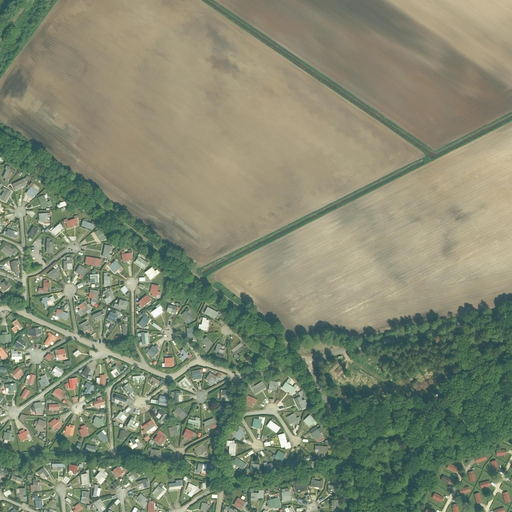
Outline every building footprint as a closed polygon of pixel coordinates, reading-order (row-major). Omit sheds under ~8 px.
[(13,168),(6,165),(1,179),(8,181),(13,168)] [(24,179),(12,184),(16,191),(27,185),(24,179)] [(33,198),(41,188),(34,182),(26,193),(33,198)] [(0,198),(7,202),(12,192),(4,188),(3,190),(4,191),(2,195),(0,194),(0,198)] [(46,195),(38,198),(42,209),(50,206),(46,195)] [(52,223),(51,212),(38,212),(38,223),(52,223)] [(75,215),(64,220),(68,228),(79,224),(75,215)] [(92,230),(94,224),(84,221),(82,227),(92,230)] [(55,236),(64,228),(59,222),(50,230),(55,236)] [(32,241),(39,229),(34,226),(29,234),(31,235),(29,239),(32,241)] [(15,239),(18,232),(9,228),(7,232),(5,231),(4,234),(15,239)] [(107,236),(100,228),(95,232),(102,241),(107,236)] [(109,258),(111,245),(102,243),(100,256),(109,258)] [(15,253),(6,244),(1,250),(10,258),(15,253)] [(125,251),(121,252),(123,262),(134,259),(132,249),(128,250),(129,253),(126,254),(125,251)] [(68,261),(63,261),(64,270),(68,270),(68,265),(74,265),(74,257),(68,258),(68,261)] [(145,269),(149,263),(140,257),(136,263),(145,269)] [(100,266),(101,259),(92,258),(91,261),(88,260),(87,265),(100,266)] [(19,271),(17,261),(11,262),(13,273),(19,271)] [(111,262),(108,265),(114,272),(118,269),(120,272),(123,269),(116,261),(112,264),(111,262)] [(82,279),(88,270),(80,265),(75,274),(82,279)] [(57,266),(48,274),(52,279),(59,273),(57,271),(60,269),(57,266)] [(152,267),(145,272),(151,280),(160,273),(158,269),(156,271),(152,267)] [(101,286),(100,271),(89,272),(90,287),(101,286)] [(108,273),(104,273),(104,285),(112,285),(112,276),(108,276),(108,273)] [(4,277),(0,279),(0,289),(2,291),(3,290),(4,291),(11,285),(4,277)] [(47,279),(43,279),(43,287),(39,287),(39,293),(48,292),(48,287),(51,287),(50,282),(48,282),(47,279)] [(163,285),(151,284),(150,293),(154,294),(154,296),(162,297),(163,285)] [(125,286),(121,289),(125,294),(129,291),(125,286)] [(96,302),(99,291),(90,289),(88,300),(96,302)] [(109,301),(115,298),(111,290),(108,291),(107,289),(104,291),(109,301)] [(139,302),(143,307),(152,301),(148,295),(139,302)] [(46,308),(54,305),(51,297),(48,298),(48,296),(45,298),(45,299),(43,300),(46,308)] [(126,311),(128,301),(120,299),(119,304),(115,303),(113,308),(126,311)] [(90,308),(86,301),(76,307),(80,314),(90,308)] [(151,312),(155,318),(165,312),(163,309),(164,308),(161,304),(156,307),(157,308),(151,312)] [(168,312),(177,313),(178,306),(169,304),(168,312)] [(219,313),(208,307),(205,313),(215,319),(219,313)] [(67,319),(69,313),(57,309),(56,312),(54,312),(52,318),(57,320),(58,316),(67,319)] [(194,320),(187,310),(181,314),(189,324),(194,320)] [(101,311),(92,315),(95,321),(104,317),(101,311)] [(114,323),(118,315),(111,311),(107,319),(114,323)] [(139,324),(145,328),(151,319),(148,317),(149,317),(146,315),(147,313),(144,312),(142,315),(145,317),(139,324)] [(207,318),(200,317),(200,320),(203,321),(202,324),(199,324),(198,328),(208,330),(210,320),(207,319),(207,318)] [(17,331),(22,327),(16,320),(11,324),(17,331)] [(92,328),(88,321),(81,325),(84,332),(92,328)] [(128,335),(125,323),(118,324),(120,336),(128,335)] [(44,338),(43,327),(29,329),(29,334),(33,334),(34,339),(44,338)] [(195,336),(194,327),(187,327),(187,337),(195,336)] [(0,334),(0,338),(0,343),(11,342),(11,334),(8,334),(8,332),(2,332),(2,335),(0,334)] [(150,344),(149,333),(138,334),(139,337),(141,336),(142,342),(139,342),(140,345),(150,344)] [(54,343),(57,338),(50,334),(44,344),(49,347),(52,342),(54,343)] [(206,349),(213,343),(208,336),(204,339),(203,337),(199,341),(206,349)] [(22,347),(26,342),(19,337),(12,345),(18,349),(20,346),(22,347)] [(154,357),(161,348),(155,343),(151,349),(149,348),(146,350),(154,357)] [(242,343),(232,349),(236,355),(246,349),(242,343)] [(222,345),(218,344),(216,350),(225,354),(226,350),(221,348),(222,345)] [(190,355),(184,349),(177,355),(183,361),(190,355)] [(16,351),(11,351),(12,359),(23,359),(23,353),(16,354),(16,351)] [(45,358),(50,361),(54,356),(49,353),(45,358)] [(166,366),(175,366),(175,355),(166,355),(166,366)] [(117,365),(112,368),(117,376),(122,373),(117,365)] [(64,371),(56,366),(53,371),(61,376),(64,371)] [(24,373),(19,367),(11,374),(16,379),(24,373)] [(85,367),(80,374),(85,378),(90,371),(85,367)] [(200,369),(192,371),(194,380),(202,378),(200,369)] [(29,373),(26,383),(33,385),(36,375),(29,373)] [(218,377),(211,373),(206,381),(213,385),(218,377)] [(39,381),(42,387),(49,384),(45,375),(41,377),(42,379),(39,381)] [(146,375),(132,376),(132,383),(147,382),(146,375)] [(161,381),(152,376),(149,383),(158,388),(161,381)] [(78,377),(69,379),(70,388),(76,387),(75,383),(78,382),(78,377)] [(193,384),(187,377),(180,383),(186,390),(193,384)] [(267,388),(263,382),(252,388),(256,394),(267,388)] [(286,382),(282,388),(292,395),(296,389),(286,382)] [(279,383),(270,383),(270,391),(279,391),(279,383)] [(15,384),(5,385),(6,388),(8,388),(9,394),(14,393),(14,391),(16,391),(15,384)] [(90,384),(84,392),(89,395),(94,387),(90,384)] [(134,392),(128,384),(124,387),(130,395),(134,392)] [(25,400),(30,392),(25,389),(20,397),(25,400)] [(55,389),(53,394),(61,398),(64,394),(55,389)] [(230,401),(230,390),(221,390),(221,401),(230,401)] [(182,393),(174,393),(175,403),(182,402),(182,393)] [(96,407),(101,406),(101,408),(106,407),(103,396),(97,398),(98,401),(94,402),(96,407)] [(168,398),(160,396),(158,405),(167,406),(168,398)] [(254,404),(256,399),(248,396),(246,402),(254,404)] [(306,408),(301,396),(294,399),(298,409),(302,407),(303,409),(306,408)] [(221,419),(229,410),(222,404),(215,413),(221,419)] [(180,407),(173,413),(181,422),(189,415),(180,407)] [(161,424),(168,414),(160,408),(153,418),(161,424)] [(116,418),(123,424),(128,417),(125,415),(126,413),(122,410),(116,418)] [(296,413),(287,417),(291,425),(299,421),(296,413)] [(316,422),(311,415),(304,421),(309,427),(316,422)] [(101,425),(103,421),(96,416),(93,420),(95,422),(94,424),(98,427),(100,424),(101,425)] [(199,427),(201,418),(190,416),(189,425),(199,427)] [(56,417),(49,422),(54,429),(58,426),(60,428),(63,426),(56,417)] [(266,418),(253,417),(252,427),(263,428),(263,423),(266,423),(266,418)] [(218,427),(214,418),(203,422),(207,432),(218,427)] [(41,431),(45,421),(39,419),(38,422),(35,421),(33,425),(36,426),(35,429),(41,431)] [(130,419),(127,426),(134,430),(138,423),(130,419)] [(158,428),(152,420),(143,427),(147,432),(151,429),(153,432),(158,428)] [(281,428),(271,421),(268,426),(278,433),(281,428)] [(79,429),(82,437),(89,434),(85,424),(81,426),(81,428),(79,429)] [(179,434),(177,426),(169,428),(171,436),(179,434)] [(241,426),(239,428),(240,430),(238,432),(235,429),(232,433),(240,440),(246,433),(244,431),(245,429),(241,426)] [(190,440),(195,432),(187,428),(183,437),(190,440)] [(17,435),(20,442),(28,438),(25,431),(23,432),(22,429),(18,431),(19,434),(17,435)] [(325,439),(318,429),(312,433),(318,443),(325,439)] [(103,430),(97,435),(104,442),(108,439),(105,435),(107,433),(103,430)] [(1,439),(12,440),(13,433),(2,432),(1,439)] [(159,433),(154,439),(161,445),(166,438),(159,433)] [(289,445),(285,433),(279,435),(282,447),(289,445)] [(138,439),(129,442),(132,449),(141,446),(138,439)] [(87,444),(86,450),(96,453),(97,446),(87,444)] [(207,451),(203,444),(195,448),(199,456),(207,451)] [(161,449),(149,447),(149,450),(152,451),(151,455),(160,456),(161,449)] [(287,454),(278,450),(277,453),(275,452),(272,457),(279,461),(278,463),(282,465),(287,454)] [(242,472),(247,464),(237,457),(231,465),(242,472)] [(311,457),(301,463),(303,467),(314,462),(311,457)] [(275,470),(273,463),(268,464),(267,461),(263,462),(266,473),(275,470)] [(259,473),(260,463),(249,462),(248,472),(259,473)] [(449,462),(446,468),(455,473),(458,467),(449,462)] [(63,468),(63,463),(53,464),(53,472),(61,471),(61,469),(63,468)] [(206,473),(208,465),(200,463),(198,471),(202,472),(206,473)] [(100,471),(95,475),(102,483),(110,476),(101,466),(98,469),(100,471)] [(118,466),(112,471),(117,477),(123,473),(118,466)] [(49,477),(43,468),(37,472),(43,481),(49,477)] [(138,477),(134,470),(126,475),(130,482),(138,477)] [(21,478),(11,474),(9,480),(19,484),(21,478)] [(443,475),(440,481),(449,486),(452,479),(443,475)] [(148,487),(146,478),(136,481),(138,489),(148,487)] [(35,480),(33,480),(33,485),(29,485),(29,490),(33,490),(33,491),(39,491),(39,486),(36,486),(35,480)] [(183,489),(182,480),(177,480),(177,482),(170,483),(170,490),(183,489)] [(305,482),(295,487),(298,494),(308,488),(305,482)] [(192,497),(198,487),(191,483),(186,491),(190,492),(188,495),(192,497)] [(160,501),(168,491),(160,485),(157,488),(159,489),(154,496),(160,501)] [(327,485),(327,494),(338,494),(338,485),(327,485)] [(25,501),(24,488),(16,489),(16,501),(25,501)] [(290,488),(282,488),(283,501),(292,501),(292,494),(291,494),(291,491),(290,491),(290,488)] [(434,492),(431,499),(440,503),(443,497),(434,492)] [(264,493),(252,493),(252,502),(264,502),(264,493)] [(147,503),(141,494),(137,498),(139,500),(137,502),(145,509),(147,503)] [(272,509),(282,505),(278,496),(268,500),(272,509)] [(233,504),(241,509),(246,501),(237,497),(233,504)] [(339,499),(331,499),(331,511),(334,511),(339,511),(339,499)] [(98,500),(93,504),(98,511),(100,511),(104,509),(98,500)] [(154,500),(149,500),(149,507),(151,507),(150,511),(157,511),(158,505),(156,505),(156,503),(154,503),(154,500)] [(76,511),(82,508),(77,502),(72,507),(74,509),(70,511),(76,511)] [(207,511),(209,504),(202,503),(199,511),(207,511)]
